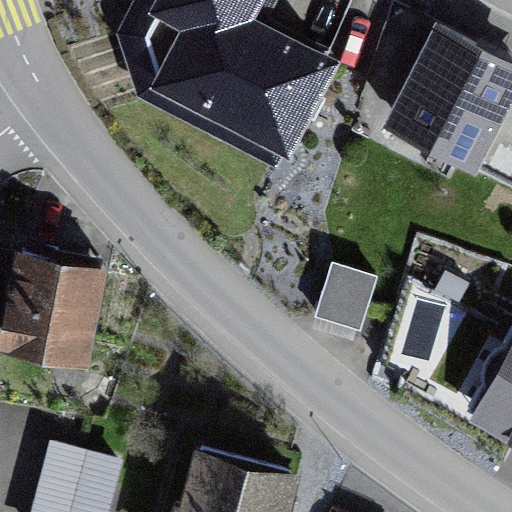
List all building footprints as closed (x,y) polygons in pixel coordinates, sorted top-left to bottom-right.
[(136,0),(125,24),(148,93),(309,172),(375,38),(298,0),(136,0)] [(511,56),(432,16),(377,125),(511,192),(511,56)] [(336,249),(315,309),(362,325),(383,264),(336,249)] [(107,271),(19,253),(0,343),(0,351),(86,370),(107,271)] [(511,329),(470,410),(511,432),(511,329)] [(110,511),(125,463),(51,441),(30,511),(110,511)] [(294,511),(303,477),(202,454),(188,511),(294,511)]
